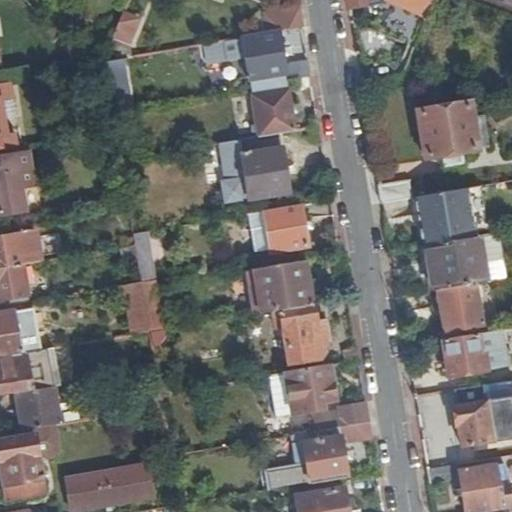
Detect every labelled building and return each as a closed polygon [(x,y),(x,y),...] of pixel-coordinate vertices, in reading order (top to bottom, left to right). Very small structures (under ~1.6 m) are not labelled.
[(348,0),(350,10),(369,6),(368,1),(368,0),(374,0),(378,13),(372,30),(415,48),(433,0),(348,0)] [(267,15),(270,33),(302,28),(299,9),(267,15)] [(125,13),(115,37),(130,43),(140,20),(125,13)] [(270,33),(227,40),(229,51),(239,50),(240,52),(246,51),(250,80),(252,80),(253,87),(287,81),(311,78),(307,54),(302,28),(270,33)] [(372,62),(376,81),(403,77),(412,55),(372,62)] [(123,58),(105,61),(114,111),(132,108),(123,58)] [(260,136),(280,133),(297,130),(290,89),(289,89),(287,81),(253,87),(254,95),(253,96),(260,136)] [(0,148),(1,150),(18,148),(15,134),(8,135),(0,98),(0,148)] [(478,150),(473,120),(471,104),(419,111),(427,159),(478,150)] [(484,117),(473,120),(478,150),(489,149),(484,117)] [(260,136),(220,143),(227,181),(223,182),(226,203),(250,199),(250,200),(290,192),(280,133),(260,136)] [(107,167),(123,165),(122,160),(121,153),(117,135),(103,138),(107,167)] [(21,151),(0,154),(0,214),(26,210),(22,189),(28,188),(21,151)] [(122,160),(129,159),(128,152),(121,153),(122,160)] [(123,165),(125,179),(135,177),(132,158),(129,159),(122,160),(123,165)] [(381,187),(383,204),(413,199),(410,182),(381,187)] [(417,198),(426,248),(476,239),(467,189),(417,198)] [(302,205),(264,211),(271,253),(309,246),(302,205)] [(0,268),(23,265),(42,262),(37,232),(0,237),(0,268)] [(147,232),(135,234),(135,238),(136,247),(140,264),(151,262),(147,232)] [(127,239),(128,247),(136,247),(135,238),(127,239)] [(426,248),(433,291),(438,290),(475,284),(488,282),(480,238),(476,239),(426,248)] [(126,274),(141,272),(140,264),(136,247),(128,247),(121,249),(126,274)] [(224,259),(226,270),(241,267),(239,256),(224,259)] [(248,272),(255,315),(280,311),(314,305),(306,264),(248,272)] [(23,265),(0,268),(0,299),(29,294),(23,265)] [(511,292),(511,278),(492,281),(494,296),(511,292)] [(150,282),(143,283),(151,332),(161,330),(160,323),(162,322),(156,281),(150,282)] [(143,283),(125,286),(134,335),(151,332),(143,283)] [(475,284),(438,290),(445,332),(482,325),(475,284)] [(314,305),(280,311),(290,365),(321,359),(324,354),(322,343),(329,342),(326,322),(325,322),(321,304),(314,305)] [(0,314),(0,357),(22,353),(15,312),(0,314)] [(151,332),(154,347),(161,346),(167,337),(166,330),(161,330),(151,332)] [(479,335),(444,341),(451,382),(489,376),(486,353),(483,354),(479,335)] [(0,394),(33,388),(33,390),(54,387),(48,349),(28,353),(28,356),(0,361),(0,394)] [(330,366),(286,373),(293,414),(311,412),(311,405),(335,400),(335,398),(339,394),(338,386),(334,384),(332,384),(330,366)] [(147,371),(152,409),(164,407),(162,395),(158,370),(147,371)] [(490,384),(458,389),(461,405),(453,407),(456,426),(459,425),(463,447),(491,442),(492,453),(511,449),(511,396),(492,399),(490,384)] [(18,394),(24,431),(52,427),(61,425),(54,389),(18,394)] [(309,416),(312,432),(369,421),(366,404),(338,408),(339,411),(309,416)] [(270,490),(302,485),(343,478),(347,477),(340,439),(346,438),(346,442),(372,439),(369,421),(312,432),(302,433),(307,466),(267,472),(270,490)] [(52,427),(24,431),(25,437),(0,441),(0,447),(9,499),(47,492),(41,456),(58,453),(62,448),(59,430),(52,427)] [(69,478),(74,511),(155,497),(149,464),(69,478)] [(428,470),(430,485),(461,479),(466,511),(474,511),(511,505),(511,494),(506,465),(460,472),(459,465),(428,470)] [(361,511),(361,509),(349,510),(343,478),(302,485),(303,495),(299,496),(297,499),(299,511),(361,511)]
